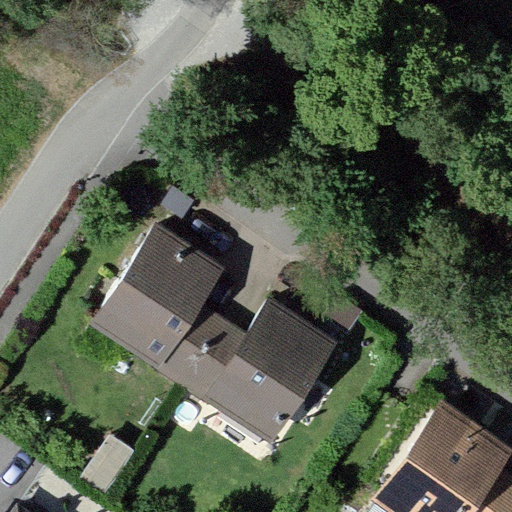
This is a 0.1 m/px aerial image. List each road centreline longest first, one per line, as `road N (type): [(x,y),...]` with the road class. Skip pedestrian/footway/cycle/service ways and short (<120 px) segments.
road 1 (residential): [(109,105),(511,386)]
road 2 (unclassified): [(0,263),(109,105)]
road 3 (unclassified): [(109,105),(167,54),(209,0)]
